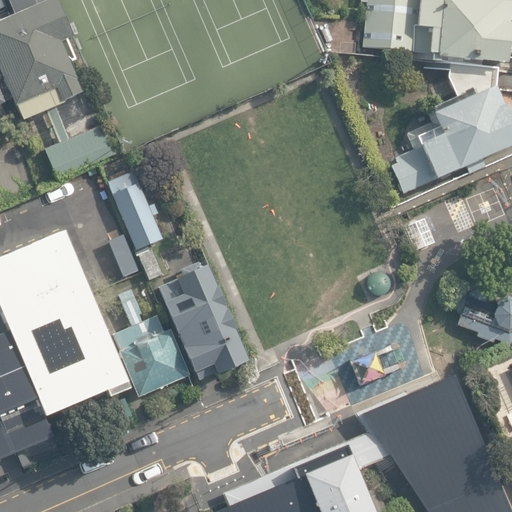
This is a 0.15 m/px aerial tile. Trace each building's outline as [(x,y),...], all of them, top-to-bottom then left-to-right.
[(0,12),(0,91),(6,106),(72,77),(38,0),(0,0),(0,5),(2,11),(0,12)] [(435,55),(435,58),(505,65),(505,57),(511,53),(511,34),(508,32),(509,24),(508,24),(509,9),(511,9),(511,0),(360,0),(361,2),(366,3),(362,47),(435,55)] [(403,194),(511,146),(511,114),(507,115),(495,88),(497,68),(449,64),(447,79),(456,98),(430,109),(433,114),(431,115),(434,121),(405,135),(413,151),(395,159),(397,164),(390,167),(403,194)] [(116,157),(100,124),(45,150),(61,183),(116,157)] [(133,171),(107,182),(136,249),(162,238),(133,171)] [(0,317),(5,330),(42,415),(103,390),(105,396),(129,387),(91,298),(87,290),(61,229),(0,254),(0,317)] [(151,250),(138,255),(143,266),(149,280),(161,275),(151,250)] [(166,301),(163,302),(176,333),(177,333),(182,345),(181,345),(193,372),(195,372),(199,381),(221,371),(226,371),(236,368),(238,365),(239,363),(247,360),(235,330),(236,330),(217,284),(216,285),(207,264),(201,267),(199,262),(180,270),(182,274),(176,277),(177,280),(160,287),(166,301)] [(138,397),(189,374),(170,329),(164,331),(156,315),(142,321),(139,315),(141,314),(130,289),(118,295),(131,326),(113,334),(120,350),(118,351),(138,397)] [(42,415),(5,330),(0,332),(0,457),(51,436),(42,415)] [(366,435),(371,432),(389,459),(423,510),(424,511),(509,511),(454,378),(407,397),(405,393),(353,415),(366,435)] [(350,458),(356,472),(389,459),(371,432),(366,435),(221,495),(227,508),(217,511),(316,511),(302,478),(350,458)] [(372,511),(356,472),(350,458),(302,478),(316,511),(372,511)]
